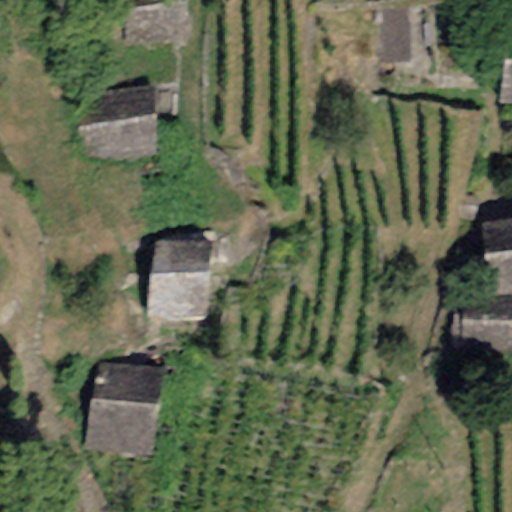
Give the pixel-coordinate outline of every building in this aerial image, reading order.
[(151,93),(75,97),(79,167),(155,163),(151,93)] [(511,229),(473,235),(482,304),(511,299),(511,229)] [(207,252),(154,247),(147,321),(200,326),(207,252)] [(511,307),(453,305),(451,352),(511,355),(511,307)] [(163,376),(96,368),(85,455),(152,464),(163,376)]
